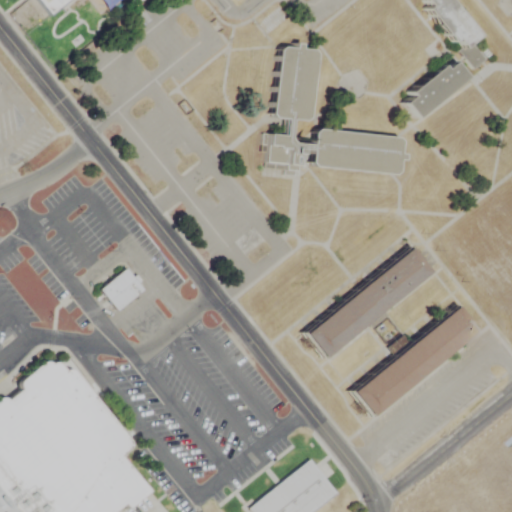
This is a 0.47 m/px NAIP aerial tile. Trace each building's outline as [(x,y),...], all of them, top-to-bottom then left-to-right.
[(32,0),(47,18),(68,0),(32,0)] [(447,0),(479,36),(469,45),(481,59),(468,71),(453,53),(460,48),(454,40),(449,45),(420,10),(424,7),(419,0),(447,0)] [(272,47),(311,51),(304,121),(289,120),(282,119),(265,117),(272,47)] [(411,120),(464,78),(452,63),(442,70),(439,66),(404,93),(407,97),(398,103),(411,120)] [(300,151),(298,171),(255,167),(259,133),(280,135),(282,119),(289,120),(287,137),(290,142),(310,144),(309,152),(300,151)] [(312,129),(398,138),(394,176),(308,167),(309,152),(310,144),(312,129)] [(405,246),(425,271),(319,357),(299,332),(405,246)] [(94,291),(121,268),(141,292),(113,315),(94,291)] [(452,306),(344,392),(363,417),(472,331),(452,306)] [(44,363),(45,363),(46,364),(47,363),(48,363),(49,363),(50,363),(51,363),(52,364),(53,365),(59,372),(64,368),(126,445),(114,455),(139,486),(143,491),(121,509),(117,504),(107,511),(0,511),(0,400),(1,401),(15,390),(14,389),(14,388),(14,387),(14,386),(14,385),(14,384),(14,383),(15,383),(15,382),(16,381),(38,364),(38,363),(39,363),(40,362),(41,362),(42,362),(43,362),(44,362),(44,363)] [(305,456),(335,493),(311,511),(246,511),(242,506),(305,456)]
